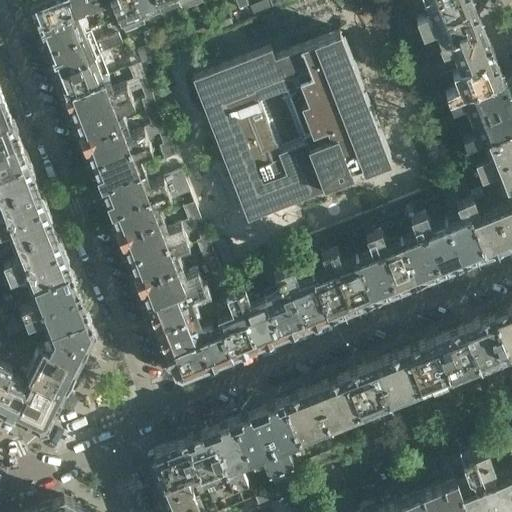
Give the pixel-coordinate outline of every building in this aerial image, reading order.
[(75,9),(71,0),(32,0),(31,3),(32,3),(39,22),(73,8),(74,10),(75,9)] [(98,0),(71,0),(75,9),(98,0)] [(140,6),(137,0),(115,0),(121,13),(140,6)] [(271,6),(269,0),(247,0),(253,14),(271,6)] [(291,1),(290,0),(269,0),(271,6),(273,9),(291,1)] [(474,1),(473,0),(432,0),(437,10),(427,9),(416,13),(420,23),(474,1)] [(483,25),(474,1),(420,23),(424,33),(436,28),(441,21),(448,39),(483,25)] [(82,29),(74,10),(73,8),(39,22),(47,43),(82,29)] [(503,77),(494,53),(491,45),(483,25),(448,39),(438,42),(444,56),(453,52),(456,59),(459,67),(466,84),(458,83),(446,87),(450,98),(503,77)] [(100,49),(92,29),(83,33),(82,29),(47,43),(57,67),(100,49)] [(266,113),(253,118),(258,130),(263,143),(276,138),(279,147),(305,137),(324,185),(325,185),(324,183),(389,157),(339,29),(274,55),(270,45),(269,45),(284,84),(258,94),(266,113)] [(266,113),(258,94),(284,84),(269,45),(193,75),(220,145),(258,130),(253,118),(266,113)] [(434,60),(429,46),(408,55),(413,68),(434,60)] [(109,74),(100,49),(57,67),(66,90),(104,76),(109,74)] [(149,83),(140,61),(128,66),(133,77),(136,76),(140,86),(149,83)] [(438,103),(431,85),(447,79),(445,72),(419,82),(428,106),(438,103)] [(75,112),(131,90),(127,80),(113,85),(109,90),(104,76),(66,90),(70,100),(75,112)] [(511,100),(503,77),(450,98),(454,108),(466,104),(471,97),(477,113),(511,100)] [(157,105),(153,94),(149,83),(140,86),(145,97),(141,99),(145,110),(157,105)] [(121,120),(115,105),(124,105),(135,101),(131,90),(75,112),(80,126),(80,127),(83,135),(121,120)] [(0,120),(12,116),(4,98),(0,99),(0,120)] [(511,124),(511,99),(511,100),(477,113),(483,128),(475,127),(463,132),(467,142),(486,135),(511,124)] [(167,130),(157,105),(145,110),(151,124),(155,123),(159,133),(167,130)] [(0,145),(20,138),(17,129),(12,116),(0,120),(0,145)] [(93,159),(149,137),(145,126),(132,131),(128,137),(121,120),(83,135),(87,145),(93,159)] [(511,152),(511,124),(486,135),(492,150),(473,158),(476,166),(511,152)] [(176,153),(167,130),(159,133),(163,144),(159,146),(164,158),(176,153)] [(324,185),(305,137),(279,147),(276,138),(263,143),(258,130),(220,145),(248,215),(324,185)] [(145,182),(140,167),(134,152),(139,154),(153,148),(149,137),(93,159),(98,173),(101,181),(102,181),(108,198),(112,208),(112,207),(167,185),(163,175),(145,182)] [(0,171),(29,160),(24,147),(20,138),(0,145),(0,171)] [(511,152),(476,166),(480,175),(499,168),(505,185),(511,182),(511,152)] [(38,182),(34,173),(29,160),(0,171),(0,195),(0,197),(38,182)] [(446,178),(441,166),(427,171),(432,183),(446,178)] [(195,201),(182,169),(174,172),(182,193),(178,194),(183,206),(195,201)] [(458,188),(453,176),(432,184),(437,197),(458,188)] [(0,222),(46,204),(41,190),(38,182),(0,197),(6,212),(3,214),(2,210),(0,210),(0,222)] [(511,182),(505,185),(503,186),(510,202),(496,207),(509,240),(511,238),(511,182)] [(437,197),(432,184),(410,193),(413,202),(421,198),(423,202),(437,197)] [(158,216),(153,201),(159,202),(172,197),(167,185),(112,207),(117,221),(121,231),(158,216)] [(404,205),(413,202),(410,193),(387,203),(392,215),(405,209),(404,205)] [(509,240),(496,207),(482,213),(474,194),(464,198),(485,250),(509,240)] [(485,250),(464,198),(453,202),(459,217),(447,222),(462,259),(485,250)] [(204,224),(195,201),(183,206),(188,218),(191,217),(195,227),(204,224)] [(55,227),(51,216),(46,204),(0,222),(0,234),(10,230),(8,227),(12,226),(18,241),(55,227)] [(393,287),(372,235),(367,220),(363,212),(341,221),(346,233),(357,229),(364,238),(370,253),(356,259),(371,296),(393,287)] [(462,259),(447,222),(434,228),(428,212),(419,216),(440,268),(462,259)] [(130,253),(185,231),(181,221),(168,226),(164,230),(158,216),(121,231),(124,239),(130,253)] [(440,268),(419,216),(410,219),(416,235),(387,246),(381,231),(372,235),(393,287),(440,268)] [(346,233),(341,221),(319,230),(322,238),(330,235),(332,239),(346,233)] [(213,248),(204,224),(195,227),(199,237),(196,239),(201,253),(213,248)] [(63,249),(57,234),(58,234),(55,227),(18,241),(24,256),(20,258),(19,254),(3,261),(7,271),(63,249)] [(315,241),(322,238),(319,230),(298,238),(303,251),(317,245),(315,241)] [(177,262),(170,245),(176,247),(189,241),(185,231),(130,253),(135,267),(139,277),(177,262)] [(222,269),(213,248),(201,253),(205,264),(209,263),(213,273),(222,269)] [(72,271),(68,260),(63,249),(7,271),(11,281),(27,275),(26,271),(29,270),(35,285),(72,271)] [(371,296),(356,259),(342,264),(336,249),(328,252),(349,304),(371,296)] [(349,304),(328,252),(321,255),(327,271),(313,276),(315,280),(328,313),(349,304)] [(147,298),(200,278),(196,268),(185,272),(182,276),(177,262),(139,277),(142,285),(147,298)] [(328,313),(315,280),(297,288),(298,278),(293,266),(283,270),(304,322),(328,313)] [(304,322),(283,270),(273,274),(278,286),(285,293),(266,300),(279,333),(304,322)] [(81,293),(72,271),(35,285),(41,302),(35,300),(21,306),(25,315),(81,293)] [(188,312),(181,293),(187,294),(207,286),(203,277),(200,278),(147,298),(148,300),(147,300),(157,324),(188,312)] [(279,333),(266,300),(249,307),(250,297),(245,285),(235,289),(256,342),(279,333)] [(256,342),(235,289),(225,293),(230,305),(237,312),(220,319),(221,323),(225,326),(234,351),(256,342)] [(90,315),(81,293),(25,315),(28,324),(43,319),(46,313),(52,330),(90,315)] [(511,303),(494,311),(509,348),(511,346),(511,303)] [(509,348),(494,311),(464,323),(478,360),(509,348)] [(166,348),(216,328),(215,326),(212,319),(199,324),(196,330),(188,312),(157,324),(166,348)] [(78,361),(93,330),(94,328),(94,326),(90,315),(52,330),(55,337),(50,347),(78,361)] [(234,351),(225,326),(221,323),(215,326),(216,328),(166,348),(175,370),(180,372),(181,372),(234,351)] [(478,360),(464,323),(433,335),(448,372),(478,360)] [(448,372),(433,335),(403,347),(418,384),(448,372)] [(63,390),(78,361),(50,347),(37,341),(33,349),(36,351),(26,371),(32,374),(63,390)] [(418,384),(403,347),(373,359),(388,396),(418,384)] [(26,387),(22,380),(7,372),(10,365),(0,359),(0,404),(13,411),(26,387)] [(388,396),(373,359),(343,371),(358,409),(388,396)] [(358,409),(343,371),(312,384),(327,421),(358,409)] [(47,422),(63,390),(32,374),(26,387),(13,411),(40,425),(47,423),(47,422)] [(492,394),(511,385),(511,377),(489,387),(492,394)] [(327,421),(312,384),(282,396),(297,433),(327,421)] [(462,406),(492,394),(489,387),(459,399),(462,406)] [(297,433),(282,396),(266,402),(266,403),(262,405),(262,404),(257,406),(279,462),(293,457),(285,438),(297,433)] [(453,410),(462,406),(459,399),(429,411),(432,419),(453,410)] [(279,462),(257,406),(253,407),(254,408),(250,410),(249,409),(233,416),(248,453),(261,448),(268,467),(279,462)] [(459,459),(447,464),(452,475),(467,511),(495,511),(467,445),(453,410),(432,419),(429,420),(443,454),(455,449),(459,459)] [(406,429),(429,420),(432,419),(429,411),(399,423),(402,431),(406,429)] [(248,453),(233,416),(218,421),(218,422),(214,424),(214,423),(208,425),(227,470),(231,469),(236,479),(246,475),(239,456),(248,453)] [(443,454),(429,420),(406,429),(413,448),(426,442),(433,459),(443,454)] [(372,443),(402,431),(399,423),(369,436),(372,443)] [(227,470),(208,425),(206,426),(206,427),(202,429),(202,428),(185,434),(198,466),(200,472),(212,467),(215,475),(219,474),(223,485),(236,479),(231,469),(227,470)] [(511,425),(501,430),(511,455),(511,465),(505,468),(511,485),(511,425)] [(198,466),(185,434),(153,448),(153,447),(150,454),(161,481),(184,472),(198,466)] [(341,456),(372,443),(369,436),(338,448),(341,456)] [(511,511),(511,485),(505,468),(492,474),(490,469),(491,465),(480,439),(467,445),(495,511),(511,511)] [(311,468),(336,458),(341,456),(338,448),(308,461),(311,468)] [(467,511),(452,475),(440,480),(435,469),(424,473),(429,485),(440,511),(467,511)] [(201,511),(204,511),(193,482),(190,474),(184,472),(161,481),(173,511),(201,511)] [(304,511),(290,477),(253,492),(261,511),(304,511)] [(440,511),(429,485),(406,494),(413,511),(440,511)] [(98,511),(64,495),(64,494),(52,499),(57,511),(98,511)] [(413,511),(406,494),(383,504),(386,511),(413,511)] [(57,511),(52,499),(26,510),(27,511),(57,511)]
